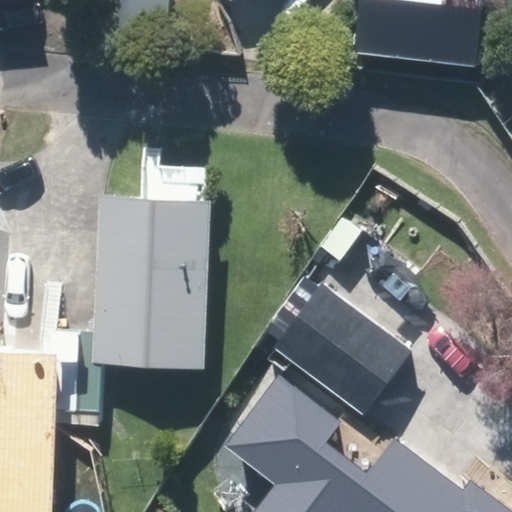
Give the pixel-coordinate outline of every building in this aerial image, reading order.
[(192,0),(134,0),(133,33),(191,36),(192,0)] [(79,323),(73,418),(93,419),(97,354),(203,360),(213,193),(101,186),(92,324),(79,323)] [(283,341),(373,409),(424,342),(333,274),(283,341)] [(0,336),(0,508),(51,511),(56,417),(73,417),(78,324),(53,322),(51,340),(0,336)] [(336,511),(511,511),(511,466),(501,458),(488,476),(483,471),(477,480),(402,423),(336,511)]
